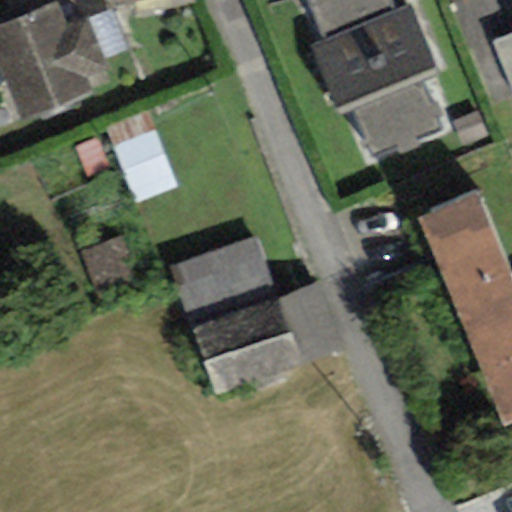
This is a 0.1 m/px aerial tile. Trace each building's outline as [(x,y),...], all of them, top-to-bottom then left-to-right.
[(58,0),(35,0),(0,14),(0,61),(21,112),(90,83),(84,67),(106,57),(85,8),(65,16),(58,0)] [(310,0),(324,33),(308,40),(337,108),(351,102),(372,150),(440,122),(418,71),(435,64),(407,0),(405,0),(395,4),(393,0),(310,0)] [(511,268),(477,184),(418,208),(503,414),(511,410),(511,268)] [(277,292),(254,234),(163,267),(186,326),(192,324),(217,389),(300,359),(277,292)] [(0,272),(0,328),(19,322),(0,272)] [(317,279),(277,292),(300,359),(340,345),(317,279)]
